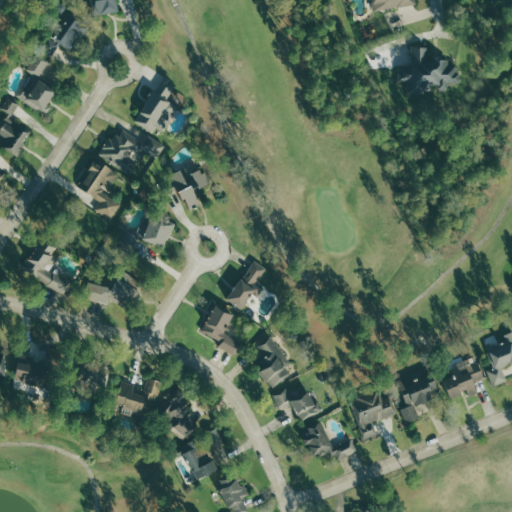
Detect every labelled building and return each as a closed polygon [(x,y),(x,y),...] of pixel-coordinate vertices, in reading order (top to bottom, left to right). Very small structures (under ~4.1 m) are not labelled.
[(119,11),(117,0),(90,0),(93,15),(119,11)] [(371,0),(374,11),(414,4),(413,0),(371,0)] [(45,46),(55,50),(59,42),(74,50),(87,24),(62,11),(45,46)] [(413,67),(402,67),(402,91),(449,91),(449,83),(458,82),(458,58),(429,58),(429,46),(413,46),(413,67)] [(49,61),(35,55),(28,70),(42,77),(49,61)] [(54,87),(39,82),(41,77),(30,73),(21,101),(46,110),(54,87)] [(135,121),(153,133),(157,128),(162,131),(178,106),(167,99),(177,84),(163,75),(135,121)] [(2,150),(25,151),(25,124),(15,124),(15,103),(3,103),(2,150)] [(100,154),(121,169),(123,166),(125,168),(139,147),(157,159),(166,146),(149,134),(144,142),(120,126),(100,154)] [(120,174),(96,159),(79,186),(101,200),(95,209),(112,220),(124,201),(109,191),(120,174)] [(211,183),(205,171),(201,173),(196,161),(160,178),(168,195),(177,191),(187,211),(201,205),(194,190),(211,183)] [(175,222),(152,214),(143,239),(165,247),(175,222)] [(51,269),(59,257),(54,253),(58,247),(42,236),(22,268),(64,294),(72,282),(51,269)] [(267,268),(254,259),(227,299),(242,309),(253,292),(258,296),(262,290),(256,285),(267,268)] [(115,288),(88,281),(84,297),(108,303),(109,298),(134,304),(140,278),(119,272),(115,288)] [(234,354),(241,340),(225,333),(234,312),(214,303),(202,331),(222,340),(219,347),(234,354)] [(269,387),(292,376),(287,366),(288,365),(271,332),(253,342),(260,354),(254,357),(269,387)] [(493,386),(508,381),(504,368),(511,364),(511,332),(499,337),(502,348),(489,352),(494,368),(488,370),(493,386)] [(17,384),(47,385),(48,361),(18,359),(17,384)] [(475,381),(484,379),(481,363),(472,365),(471,361),(450,366),(452,376),(444,378),(449,397),(468,392),(469,395),(478,393),(475,381)] [(77,391),(107,391),(107,366),(78,365),(77,391)] [(421,418),(416,404),(440,396),(431,368),(399,379),(409,406),(402,409),(407,423),(421,418)] [(122,380),(114,407),(151,417),(161,381),(149,378),(144,395),(133,392),(135,384),(122,380)] [(301,421),(323,411),(318,399),(313,402),(304,380),(273,393),(279,406),(292,400),(301,421)] [(160,407),(177,441),(201,429),(180,387),(162,396),(166,404),(160,407)] [(365,439),(378,434),(373,422),(397,414),(390,395),(382,398),(379,389),(350,399),(365,439)] [(358,451),(352,437),(332,446),(322,422),(301,430),(313,457),(327,452),(331,462),(358,451)] [(218,427),(205,433),(212,450),(225,445),(218,427)] [(206,445),(186,453),(196,479),(216,470),(206,445)] [(232,511),(244,511),(249,510),(243,498),(250,494),(245,483),(243,484),(237,472),(218,482),(232,511)]
